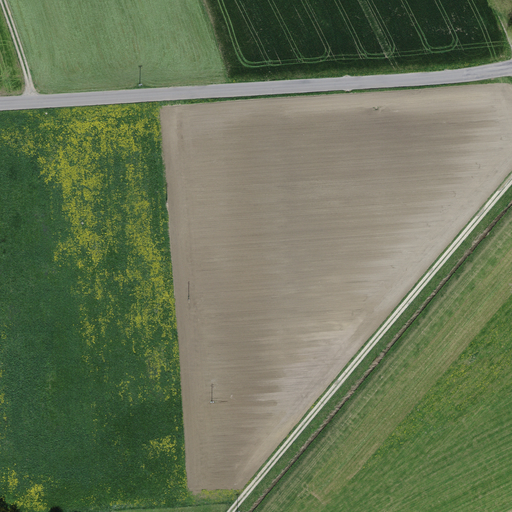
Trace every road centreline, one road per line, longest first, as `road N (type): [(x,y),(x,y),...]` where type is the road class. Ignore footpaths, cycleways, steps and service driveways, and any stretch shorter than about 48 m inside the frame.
road 1 (tertiary): [(511,67),(0,103)]
road 2 (track): [(227,511),(511,179)]
